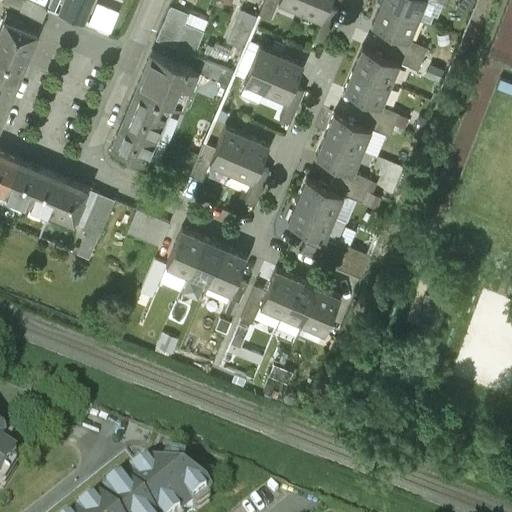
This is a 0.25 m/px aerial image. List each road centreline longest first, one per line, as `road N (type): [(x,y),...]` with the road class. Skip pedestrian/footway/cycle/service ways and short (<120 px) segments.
road 1 (residential): [(177,210),(85,172),(154,0)]
road 2 (residential): [(350,0),(250,241)]
